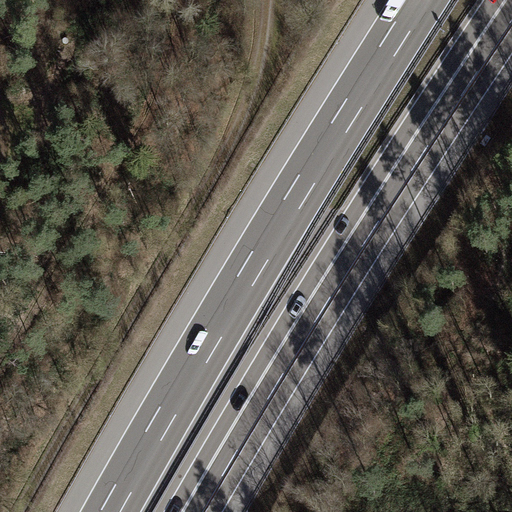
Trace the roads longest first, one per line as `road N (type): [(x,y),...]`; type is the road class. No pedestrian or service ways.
road 1 (motorway): [(175,511),(494,0)]
road 2 (motorway): [(420,3),(111,511)]
road 3 (motorway): [(202,511),(323,309),(511,23)]
road 4 (track): [(20,511),(207,178),(260,0)]
